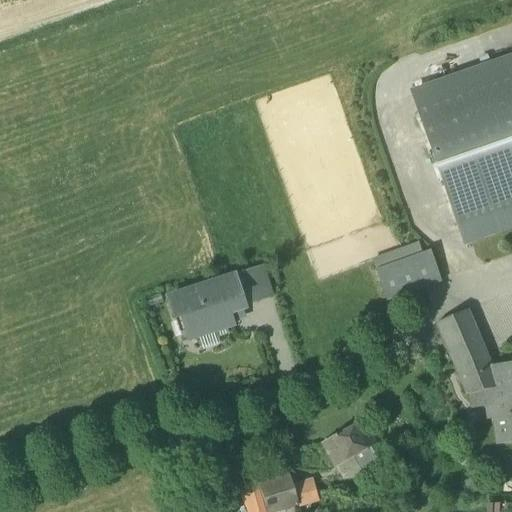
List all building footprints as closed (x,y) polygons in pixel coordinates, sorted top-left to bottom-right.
[(511,226),(511,60),(412,95),(463,244),(511,226)] [(373,262),(377,273),(430,254),(418,246),(373,262)] [(441,282),(431,254),(430,254),(377,273),(386,301),(441,282)] [(261,270),(235,278),(244,306),(270,298),(261,270)] [(168,300),(175,319),(182,317),(190,339),(196,337),(227,327),(232,325),(229,314),(237,312),(237,311),(245,309),(244,306),(235,278),(168,300)] [(458,377),(466,396),(469,395),(492,391),(489,368),(491,368),(467,312),(436,325),(458,377)] [(229,335),(227,327),(196,337),(201,352),(220,346),(218,338),(229,335)] [(495,420),(498,445),(511,443),(511,408),(507,366),(491,368),(489,368),(492,391),(495,420)] [(486,421),(495,420),(492,391),(469,395),(471,410),(485,409),(486,421)] [(364,461),(368,470),(385,462),(364,423),(321,445),(334,470),(336,469),(354,459),(364,454),(366,460),(364,461)] [(361,474),(365,472),(368,470),(364,461),(366,460),(364,454),(354,459),(361,474)] [(223,455),(205,460),(209,474),(227,470),(223,455)] [(354,459),(336,469),(343,482),(368,479),(365,472),(361,474),(354,459)] [(484,491),(476,476),(459,485),(466,499),(484,491)] [(259,487),(266,511),(279,511),(298,506),(292,486),(289,477),(259,487)] [(311,480),(292,486),(298,506),(299,509),(318,503),(311,480)] [(250,511),(266,511),(259,487),(244,492),(250,511)] [(217,511),(211,493),(197,498),(201,511),(217,511)]
